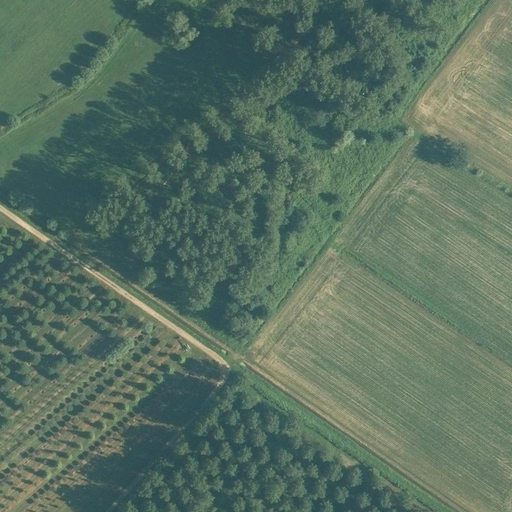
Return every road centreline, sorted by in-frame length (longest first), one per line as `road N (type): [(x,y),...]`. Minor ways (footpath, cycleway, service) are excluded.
road 1 (track): [(224,365),(0,206)]
road 2 (track): [(100,511),(221,384),(224,365)]
